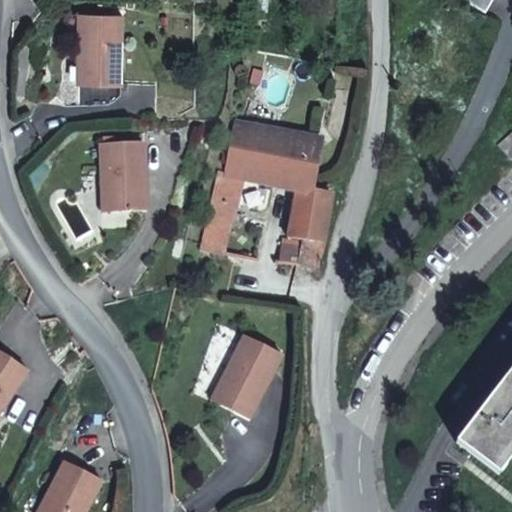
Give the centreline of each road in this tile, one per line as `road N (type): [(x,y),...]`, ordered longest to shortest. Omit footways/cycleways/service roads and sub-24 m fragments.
road 1 (residential): [(152,511),(149,438),(132,385),(11,212),(0,169)]
road 2 (residential): [(331,313),(456,160),(511,19)]
road 3 (residential): [(360,500),(357,447),(404,334),(511,220)]
road 4 (residential): [(331,313),(376,144),(375,0)]
road 5 (residential): [(360,500),(328,402),(331,313)]
